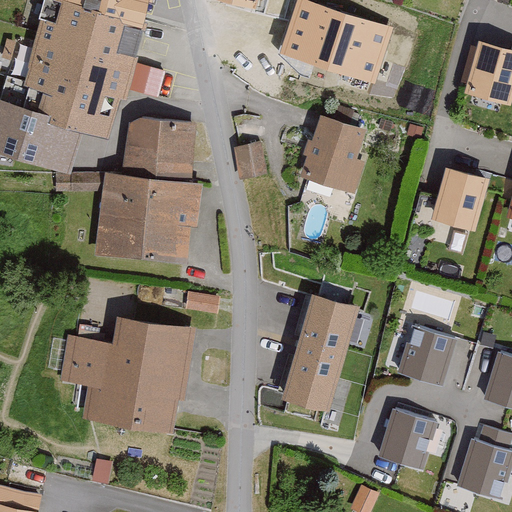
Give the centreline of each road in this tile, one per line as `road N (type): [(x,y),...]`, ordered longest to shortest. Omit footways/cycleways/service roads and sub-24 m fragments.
road 1 (residential): [(193,0),(240,238),(236,430)]
road 2 (residential): [(236,430),(362,457),(388,387),(469,411)]
road 3 (residential): [(480,0),(432,149)]
